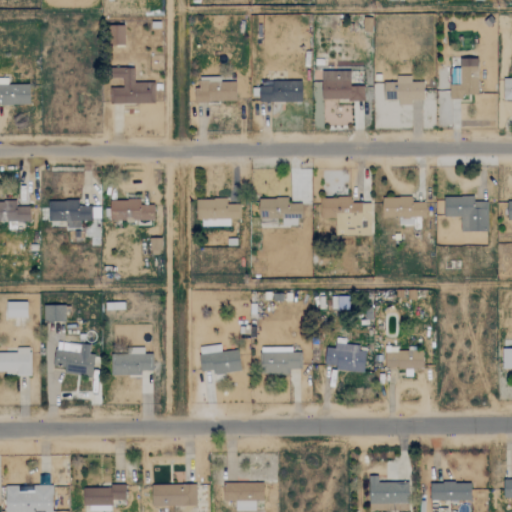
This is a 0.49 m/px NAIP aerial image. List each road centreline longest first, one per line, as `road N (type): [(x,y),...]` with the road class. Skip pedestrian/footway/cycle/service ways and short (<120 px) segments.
road 1 (residential): [(511,423),(0,428)]
road 2 (residential): [(511,145),(178,150)]
road 3 (residential): [(178,150),(0,152)]
